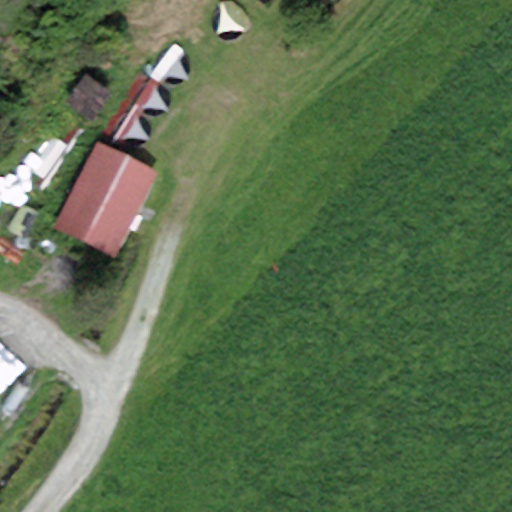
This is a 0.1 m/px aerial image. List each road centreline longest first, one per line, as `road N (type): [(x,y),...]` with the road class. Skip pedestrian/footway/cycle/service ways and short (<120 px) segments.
road 1 (track): [(101,424),(129,372),(183,222),(249,108)]
road 2 (track): [(101,424),(77,391),(0,349)]
